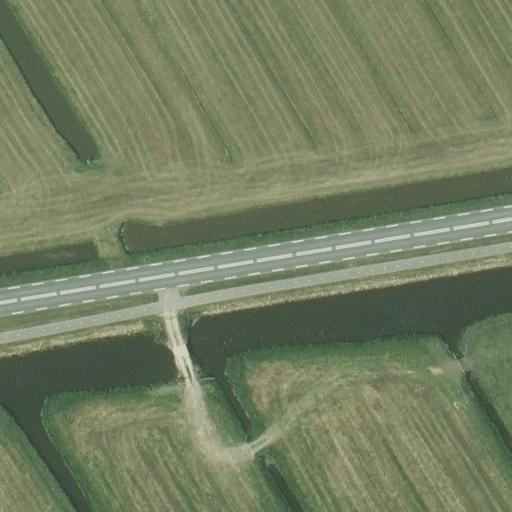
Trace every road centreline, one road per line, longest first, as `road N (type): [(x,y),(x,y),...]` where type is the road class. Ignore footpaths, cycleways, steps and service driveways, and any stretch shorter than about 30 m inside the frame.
road 1 (secondary): [(0,304),(511,221)]
road 2 (track): [(511,340),(445,377),(329,393),(241,463),(211,447),(165,277)]
